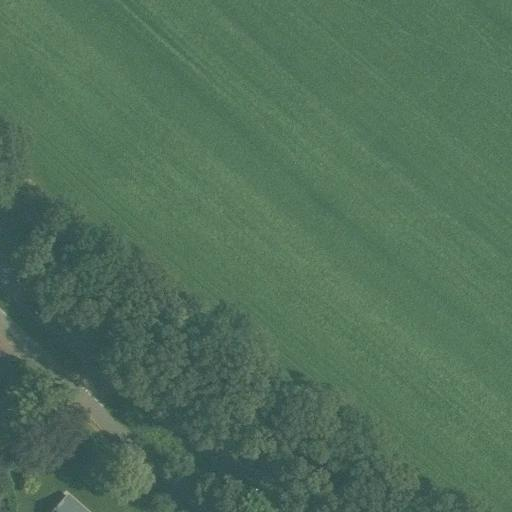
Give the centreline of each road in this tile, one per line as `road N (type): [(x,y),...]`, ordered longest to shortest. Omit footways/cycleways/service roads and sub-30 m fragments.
road 1 (primary): [(291,511),(114,370)]
road 2 (unclassified): [(216,511),(85,402)]
road 3 (primary): [(114,370),(0,268)]
